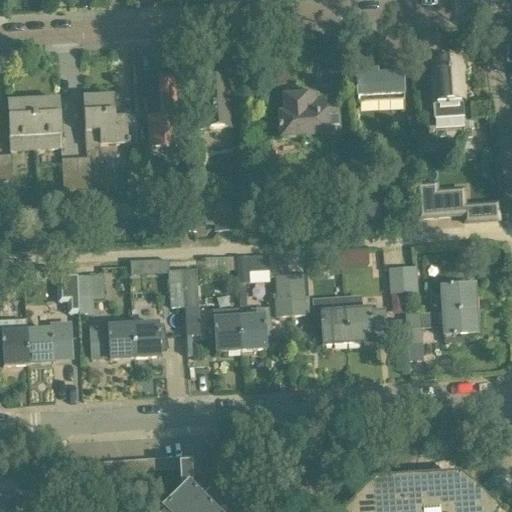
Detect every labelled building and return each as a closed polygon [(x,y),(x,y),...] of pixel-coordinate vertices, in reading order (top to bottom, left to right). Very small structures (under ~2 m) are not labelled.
[(444,66),(431,67),(434,107),(435,107),(435,119),(463,117),(462,105),(462,101),(465,98),(464,92),(462,90),(460,65),(456,66),(456,61),(444,61),(444,66)] [(355,87),(354,87),(354,93),(356,93),(356,105),(403,104),(402,77),(376,78),(376,74),(364,74),(364,79),(355,79),(355,87)] [(172,81),(146,83),(149,132),(150,148),(186,146),(184,127),(176,128),(172,81)] [(231,84),(196,86),(199,132),(234,130),(231,84)] [(284,116),(278,117),(280,141),(302,140),(303,146),(318,146),(318,139),(340,138),(338,113),(325,114),(325,104),(316,105),(315,98),(283,100),(284,116)] [(112,99),(83,101),(86,149),(128,147),(126,118),(114,119),(112,99)] [(59,102),(33,104),(36,153),(62,151),(59,102)] [(33,104),(7,106),(11,154),(36,153),(33,104)] [(218,143),(243,142),(243,134),(218,135),(218,143)] [(11,158),(0,159),(0,184),(12,184),(11,158)] [(90,161),(77,162),(79,194),(92,193),(90,161)] [(77,162),(62,163),(64,195),(79,194),(77,162)] [(349,174),(333,175),(335,209),(352,208),(349,174)] [(436,186),(417,187),(420,228),(438,227),(436,186)] [(248,200),(198,202),(199,228),(213,228),(213,233),(249,231),(248,200)] [(386,200),(362,202),(364,223),(387,222),(386,200)] [(187,203),(171,203),(172,235),(188,234),(187,203)] [(326,257),(310,258),(310,270),(327,269),(326,257)] [(247,260),(235,261),(237,288),(245,288),(248,288),(248,276),(247,260)] [(169,263),(156,264),(157,278),(169,277),(169,275),(169,264),(169,263)] [(402,272),(390,273),(391,297),(404,296),(402,272)] [(414,272),(402,272),(404,296),(415,295),(414,272)] [(182,274),(169,275),(169,277),(172,313),(184,312),(182,274)] [(195,274),(182,274),(184,312),(186,339),(198,339),(197,312),(195,286),(195,274)] [(79,316),(77,276),(57,277),(58,307),(67,307),(67,317),(79,316)] [(90,278),(78,279),(79,317),(92,316),(91,303),(90,278)] [(277,305),(275,305),(276,322),(291,321),(288,280),(276,282),(277,305)] [(301,280),(288,280),(291,321),(308,320),(306,303),(302,303),(301,280)] [(460,282),(440,285),(442,316),(475,313),(473,289),(461,289),(460,282)] [(359,300),(345,301),(345,315),(347,347),(371,346),(371,341),(386,340),(384,313),(360,314),(359,300)] [(345,301),(311,303),(312,317),(314,317),(313,337),(321,338),(321,349),(347,347),(345,315),(345,301)] [(250,321),(239,322),(240,354),(265,353),(265,341),(272,340),(268,320),(267,312),(250,314),(250,321)] [(209,324),(207,344),(215,345),(216,356),(240,354),(239,322),(238,313),(211,315),(211,324),(209,324)] [(442,316),(420,317),(421,332),(443,331),(444,346),(464,347),(465,339),(476,339),(475,313),(442,316)] [(420,316),(405,317),(405,323),(406,338),(406,349),(407,363),(422,362),(422,348),(421,332),(420,317),(420,316)] [(0,358),(2,359),(2,370),(27,368),(26,336),(25,323),(0,324),(0,358)] [(405,323),(392,324),(393,339),(406,338),(405,323)] [(50,334),(26,336),(27,368),(53,367),(53,363),(71,362),(69,326),(50,327),(50,334)] [(161,328),(133,330),(135,362),(159,361),(158,349),(166,348),(161,328)] [(133,330),(89,333),(91,361),(109,360),(109,364),(135,362),(133,330)] [(306,335),(292,336),(293,352),(307,351),(306,335)] [(192,460),(71,468),(72,492),(146,487),(145,474),(178,472),(179,485),(178,486),(183,492),(163,511),(207,511),(187,491),(191,487),(191,486),(190,468),(192,467),(192,460)] [(493,511),(457,479),(418,482),(418,483),(411,484),(411,482),(373,485),(349,511),(493,511)]
